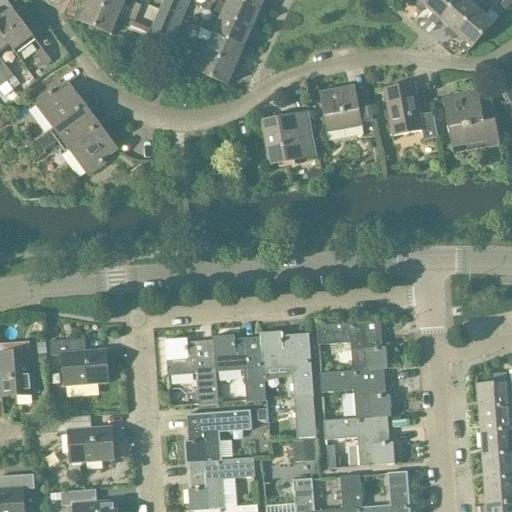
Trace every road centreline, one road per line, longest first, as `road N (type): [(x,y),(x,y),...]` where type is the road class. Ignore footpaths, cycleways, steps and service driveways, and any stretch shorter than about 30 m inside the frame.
road 1 (residential): [(511,49),(473,65),(396,58),(297,73),(241,109),(177,120),(146,116),(117,98),(35,0)]
road 2 (residential): [(429,299),(138,317),(152,511)]
road 3 (tertiary): [(0,293),(427,260)]
road 4 (residential): [(448,511),(429,299)]
